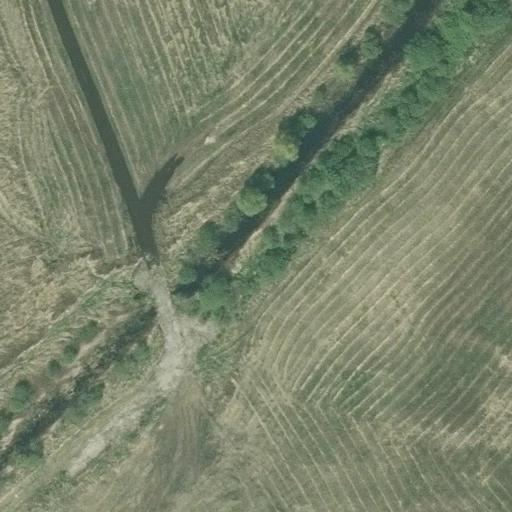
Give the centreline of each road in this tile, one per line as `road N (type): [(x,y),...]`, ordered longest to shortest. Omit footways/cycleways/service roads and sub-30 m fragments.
road 1 (track): [(198,401),(55,0)]
road 2 (track): [(0,506),(179,358)]
